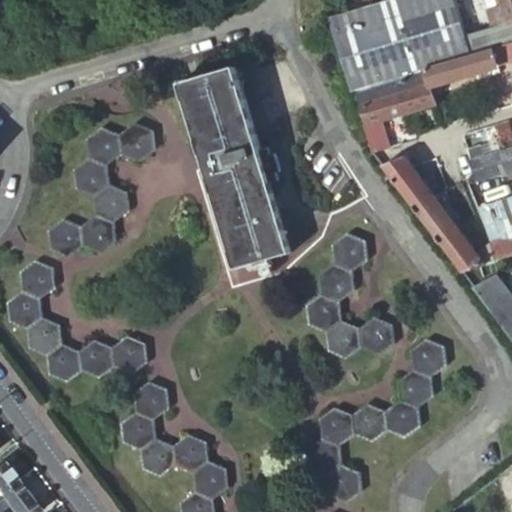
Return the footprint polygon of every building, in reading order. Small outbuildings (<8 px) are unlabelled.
[(324,0),(331,19),(396,0),(324,0)] [(452,0),(396,0),(331,19),(352,91),(355,90),(391,80),(425,69),(445,63),(469,56),(455,7),(452,0)] [(511,22),(511,0),(484,0),(488,11),(486,12),(491,28),(511,22)] [(472,71),(511,58),(511,43),(469,56),(445,63),(450,81),(473,74),(472,71)] [(436,86),(450,81),(445,63),(425,69),(432,95),(439,93),(436,86)] [(179,84),(200,155),(207,179),(234,271),(289,254),(268,184),(259,152),(234,66),(179,84)] [(432,95),(425,69),(391,80),(395,95),(399,94),(405,112),(435,103),(432,95)] [(391,80),(355,90),(360,106),(395,95),(391,80)] [(360,106),(365,124),(380,120),(401,114),(405,112),(399,94),(395,95),(360,106)] [(365,124),(362,125),(371,154),(389,149),(380,120),(365,124)] [(408,137),(419,134),(415,121),(404,124),(408,136),(408,137)] [(134,124),(119,136),(122,155),(139,162),(154,152),(151,131),(134,124)] [(400,139),(408,136),(404,124),(397,127),(400,139)] [(122,155),(119,136),(102,128),(86,140),(88,159),(106,166),(122,155)] [(267,149),(259,152),(268,184),(277,181),(275,174),(279,172),(274,155),(270,156),(267,149)] [(511,171),(511,149),(468,162),(474,183),(511,171)] [(207,179),(200,155),(196,156),(203,180),(207,179)] [(106,166),(88,159),(72,171),(76,190),(93,198),(109,186),(106,166)] [(392,182),(410,205),(415,212),(435,197),(412,166),(392,182)] [(126,193),(109,186),(93,198),(95,216),(113,224),(128,213),(126,193)] [(435,197),(415,212),(438,241),(457,226),(435,197)] [(115,243),(113,224),(95,216),(80,228),(83,247),(100,254),(115,243)] [(83,247),(80,228),(63,220),(47,232),(50,251),(67,258),(83,247)] [(457,226),(438,241),(462,273),(487,265),(478,254),(457,226)] [(511,229),(486,237),(488,246),(494,263),(511,257),(511,229)] [(332,246),(334,265),(351,272),(367,261),(364,242),(347,235),(332,246)] [(478,254),(487,265),(494,263),(488,246),(478,254)] [(21,293),(39,300),(54,290),(52,270),(34,262),(19,274),(21,293)] [(351,272),(334,265),(318,277),(321,295),(338,303),(354,291),(351,272)] [(477,283),(473,287),(511,338),(511,306),(491,279),(481,287),(477,283)] [(9,323),(26,330),(41,318),(39,300),(21,293),(6,305),(9,323)] [(338,303),(321,295),(305,307),(307,326),(325,333),(341,322),(338,303)] [(28,350),(45,357),(61,345),(59,326),(41,318),(26,330),(28,350)] [(373,318),(358,329),(360,349),(378,356),(393,345),(391,325),(373,318)] [(341,322),(325,333),(328,353),(345,360),(360,349),(358,329),(341,322)] [(127,338),(112,349),(114,368),(131,376),(146,364),(144,345),(127,338)] [(410,352),(413,371),(431,378),(446,367),(443,347),(426,340),(410,352)] [(94,341),(91,344),(78,353),(81,372),(99,380),(114,368),(112,349),(95,342),(94,341)] [(45,357),(46,363),(48,376),(66,384),(81,372),(78,353),(74,351),(61,345),(45,357)] [(431,378),(413,371),(397,382),(400,401),(417,409),(433,397),(431,378)] [(133,394),(135,412),(153,420),(168,410),(166,390),(149,383),(133,394)] [(417,409),(400,401),(385,413),(387,432),(405,439),(419,429),(417,409)] [(372,443),(387,432),(385,413),(367,405),(352,417),(354,436),(372,443)] [(354,436),(352,417),(334,409),(319,421),(321,438),(339,447),(354,436)] [(153,420),(135,412),(135,414),(119,425),(122,444),(139,451),(155,439),(153,420)] [(188,436),(173,447),(175,467),(192,474),(208,462),(206,443),(188,436)] [(339,447),(321,438),(306,451),(308,470),(326,477),(341,465),(339,447)] [(155,439),(139,451),(142,470),(161,478),(175,467),(173,447),(155,439)] [(0,493),(17,480),(4,462),(0,464),(0,493)] [(226,470),(208,462),(192,474),(195,493),(212,500),(227,489),(226,470)] [(359,473),(341,465),(326,477),(328,496),(346,504),(361,492),(359,473)] [(38,511),(40,511),(17,480),(0,493),(0,511),(38,511)] [(213,511),(212,500),(195,493),(179,505),(180,511),(213,511)]
